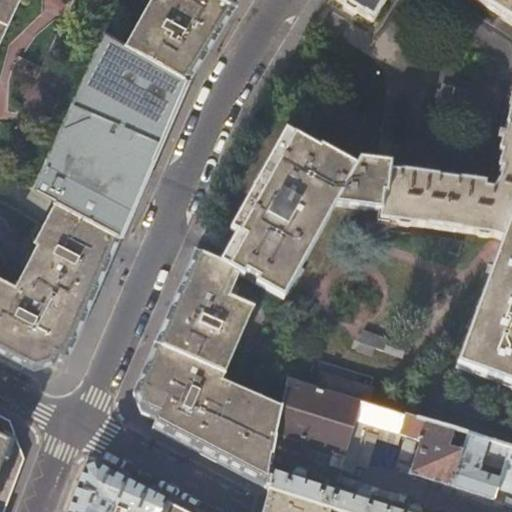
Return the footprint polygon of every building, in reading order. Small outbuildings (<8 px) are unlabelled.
[(0,0),(0,41),(19,0),(0,0)] [(186,28),(203,37),(212,42),(232,10),(237,3),(232,0),(146,0),(144,5),(186,28)] [(357,13),(372,23),(386,0),(335,0),(345,6),(344,12),(352,16),(357,13)] [(485,184),(390,171),(386,197),(383,196),(381,213),(380,222),(490,238),(503,242),(504,242),(511,213),(511,0),(474,0),(511,23),(511,105),(504,136),(499,134),(497,139),(502,140),(499,154),(502,154),(497,170),(501,171),(497,186),(493,191),(484,190),(485,184)] [(203,37),(186,28),(144,5),(123,39),(190,76),(198,64),(212,42),(203,37)] [(175,111),(190,76),(123,39),(106,30),(33,185),(54,197),(121,233),(136,201),(153,162),(175,111)] [(386,197),(390,171),(390,166),(357,161),(356,169),(319,150),(318,151),(285,134),(265,171),(238,219),(231,231),(237,234),(221,264),(240,274),(284,297),(334,206),(381,213),(383,196),(386,197)] [(110,258),(121,233),(54,197),(33,185),(32,188),(53,199),(33,239),(35,241),(34,244),(101,279),(110,258)] [(511,213),(504,242),(503,242),(456,368),(511,388),(511,213)] [(90,304),(101,279),(34,244),(14,282),(0,274),(0,284),(18,294),(80,328),(90,304)] [(195,252),(194,253),(239,277),(240,274),(221,264),(195,252)] [(230,297),(239,277),(194,253),(181,284),(167,317),(199,334),(234,353),(253,310),(230,297)] [(0,328),(18,294),(0,284),(0,328)] [(69,355),(80,328),(18,294),(0,328),(0,350),(19,361),(35,369),(56,362),(61,351),(69,355)] [(176,379),(199,334),(167,317),(147,364),(176,379)] [(271,463),(276,430),(235,410),(176,379),(147,364),(136,388),(133,395),(142,416),(157,424),(153,430),(174,441),(232,471),(268,490),(270,474),(271,463)] [(318,371),(313,389),(368,406),(373,388),(318,371)] [(284,380),(276,430),(271,463),(294,470),(302,441),(333,451),(328,468),(353,476),(368,426),(419,442),(409,476),(450,489),(465,436),(368,406),(313,389),(284,380)] [(0,417),(0,511),(4,511),(19,474),(24,460),(9,422),(0,417)] [(510,450),(465,436),(450,489),(493,502),(500,481),(478,474),(484,457),(487,458),(485,462),(498,466),(497,469),(503,471),(510,450)] [(511,450),(510,450),(503,471),(500,481),(493,502),(501,505),(505,493),(511,494),(511,450)] [(70,505),(68,511),(165,511),(168,505),(150,496),(95,467),(83,471),(70,505)] [(270,474),(268,490),(330,510),(337,511),(420,511),(420,510),(412,507),(409,511),(393,511),(370,505),(369,494),(361,491),(355,500),(306,485),(304,473),(297,471),(291,480),(270,474)] [(329,511),(330,510),(268,490),(262,511),(329,511)]
